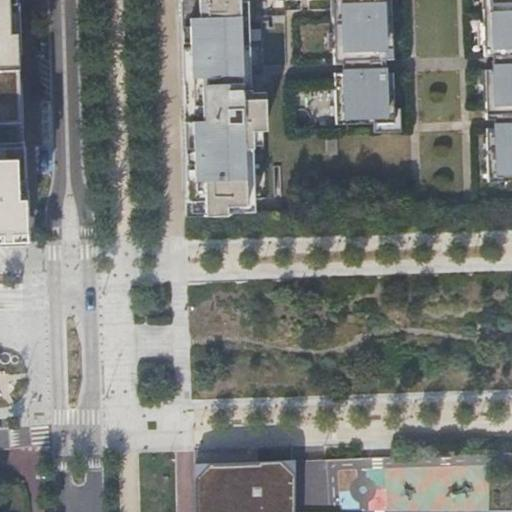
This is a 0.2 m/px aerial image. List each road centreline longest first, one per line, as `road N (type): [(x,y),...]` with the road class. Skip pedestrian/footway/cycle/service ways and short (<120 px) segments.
road 1 (residential): [(92,511),(82,198),(67,153)]
road 2 (residential): [(67,153),(52,222),(60,448)]
road 3 (residential): [(67,153),(63,0)]
